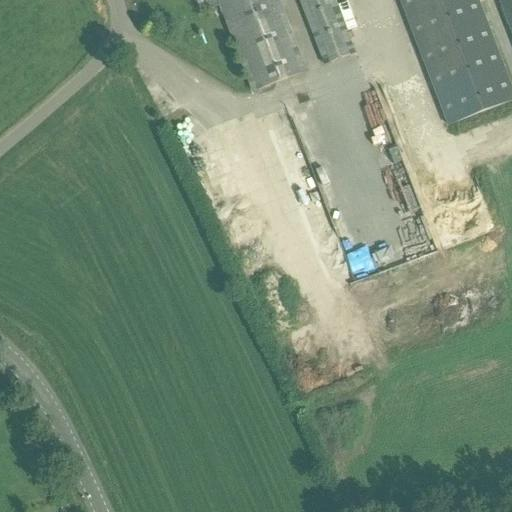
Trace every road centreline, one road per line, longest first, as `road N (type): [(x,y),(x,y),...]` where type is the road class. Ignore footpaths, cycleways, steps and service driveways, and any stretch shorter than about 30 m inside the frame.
road 1 (unknown): [(260,109),(345,322)]
road 2 (unclassified): [(0,150),(109,54),(114,0)]
road 3 (unclassified): [(100,511),(67,437),(0,351)]
road 4 (unknown): [(383,0),(382,37),(363,71),(260,109)]
road 5 (unknown): [(116,33),(204,99),(225,110),(260,109)]
